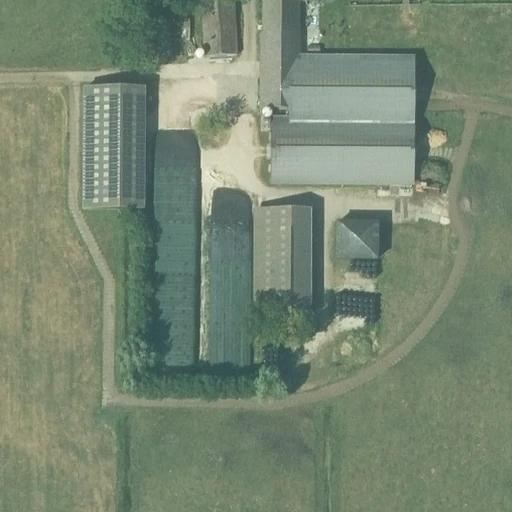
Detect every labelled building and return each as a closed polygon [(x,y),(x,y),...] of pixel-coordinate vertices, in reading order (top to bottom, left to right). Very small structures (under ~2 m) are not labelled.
[(201,0),(204,59),(236,57),(233,0),(201,0)] [(320,59),(299,59),(299,35),(302,35),(302,30),(297,30),(297,1),(318,1),(317,0),(261,0),(261,34),(260,34),(259,111),(271,111),(270,184),(412,185),(414,60),(320,59)] [(83,211),(143,211),(143,91),(84,91),(83,211)] [(258,211),(258,318),(305,318),(305,211),(258,211)] [(335,223),(335,262),(377,263),(378,223),(335,223)]
